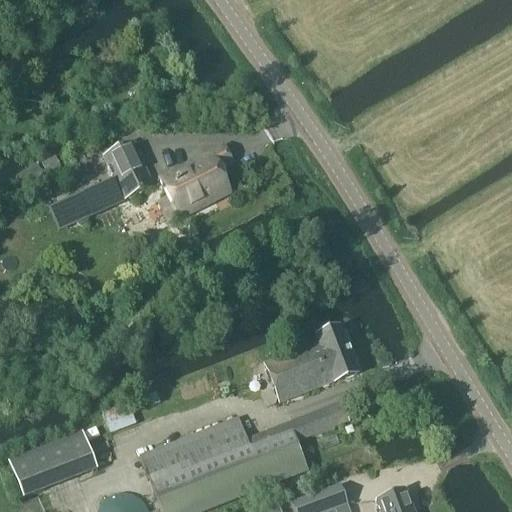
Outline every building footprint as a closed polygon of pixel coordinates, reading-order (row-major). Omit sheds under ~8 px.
[(133,143),(102,158),(122,202),(153,187),(133,143)] [(222,148),(159,181),(180,220),(230,194),(218,170),(231,164),(222,148)] [(339,330),(316,339),(319,346),(318,346),(264,367),(279,404),(333,383),(334,385),(357,376),(339,330)] [(250,450),(151,488),(159,511),(202,511),(307,471),(297,444),(349,424),(341,404),(246,441),(250,450)] [(127,405),(102,414),(108,435),(134,426),(127,405)] [(238,420),(190,439),(139,459),(151,488),(250,450),(246,441),(238,420)] [(80,434),(7,462),(22,500),(95,472),(80,434)] [(154,511),(154,508),(153,503),(150,498),(146,494),(142,490),(137,488),(132,486),(127,485),(121,486),(116,487),(111,489),(106,493),(103,497),(100,501),(98,507),(96,511),(154,511)] [(342,489),(293,507),(294,511),(340,511),(349,509),(342,489)] [(413,511),(405,490),(376,501),(380,511),(413,511)]
